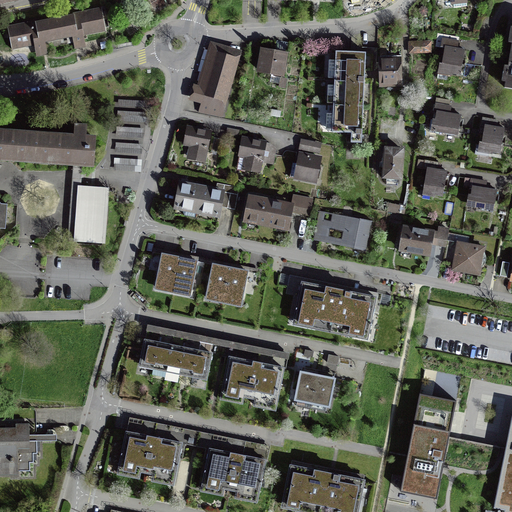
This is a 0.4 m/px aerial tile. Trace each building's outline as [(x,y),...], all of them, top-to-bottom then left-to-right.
[(103,8),(8,29),(13,52),(35,48),(37,59),(48,57),(46,45),(73,40),(76,52),(89,49),(87,39),(109,34),(103,8)] [(199,109),(223,112),(243,48),(215,39),(202,82),(196,80),(191,97),(202,100),(199,109)] [(430,52),(430,43),(410,43),(410,52),(430,52)] [(445,47),(439,75),(453,78),(454,76),(461,77),(467,52),(445,47)] [(289,55),(262,50),(257,74),(285,79),(289,55)] [(336,51),(333,105),(363,106),(366,53),(336,51)] [(399,59),(391,59),(391,55),(380,56),(380,60),(381,84),(400,83),(399,59)] [(145,96),(118,95),(115,167),(142,168),(145,96)] [(362,143),(363,106),(333,105),(332,132),(351,133),(351,142),(362,143)] [(437,134),(459,138),(463,118),(438,114),(437,121),(434,121),(432,130),(438,131),(437,134)] [(0,239),(0,240),(0,239),(0,228),(6,229),(7,204),(1,204),(0,202),(0,157),(78,164),(93,165),(97,139),(88,138),(89,125),(76,124),(75,136),(0,130),(0,239)] [(187,160),(206,164),(213,131),(187,126),(183,147),(189,148),(187,160)] [(481,143),(480,154),(502,157),(506,131),(486,128),(484,144),(481,143)] [(218,153),(221,139),(215,137),(212,152),(218,153)] [(242,172),(261,176),(267,144),(242,138),(238,159),(245,160),(242,172)] [(321,146),(301,141),(299,149),(319,153),(321,146)] [(277,150),(270,148),(267,163),(274,164),(277,150)] [(387,149),(384,181),(404,183),(407,151),(387,149)] [(294,183),(317,187),(323,159),(300,155),(294,183)] [(449,175),(428,171),(423,199),(436,201),(436,198),(444,200),(449,175)] [(175,211),(221,221),(227,194),(181,184),(175,211)] [(78,189),(75,244),(107,246),(110,191),(78,189)] [(498,193),(472,189),(470,209),(496,213),(498,193)] [(251,198),(245,225),(291,234),(296,208),(251,198)] [(314,243),(367,254),(373,225),(320,214),(314,243)] [(405,228),(401,254),(433,259),(437,234),(405,228)] [(458,243),(453,273),(482,278),(487,248),(458,243)] [(159,270),(162,253),(155,251),(152,268),(159,270)] [(156,283),(191,290),(194,277),(197,260),(187,258),(171,254),(162,253),(159,270),(156,283)] [(204,261),(197,260),(194,277),(200,279),(204,261)] [(510,263),(503,261),(499,275),(507,276),(510,263)] [(209,281),(213,263),(208,262),(204,280),(209,281)] [(238,268),(222,265),(213,263),(209,281),(206,293),(242,301),(244,289),(248,270),(238,268)] [(248,270),(244,289),(254,291),(258,273),(248,270)] [(382,295),(288,276),(286,285),(285,293),(299,296),(293,328),(372,344),(380,305),(382,295)] [(391,297),(382,295),(380,305),(389,306),(391,297)] [(165,343),(152,341),(144,339),(139,365),(207,379),(212,353),(205,352),(191,349),(178,346),(165,343)] [(287,359),(289,347),(282,345),(280,355),(262,351),(262,354),(287,359)] [(313,352),(306,350),(305,356),(312,358),(313,352)] [(340,358),(329,355),(328,362),(338,365),(340,358)] [(264,398),(279,401),(286,369),(257,363),(231,357),(224,390),(236,392),(235,396),(263,401),(264,398)] [(422,384),(457,390),(460,374),(425,368),(422,384)] [(300,370),(293,399),(331,408),(338,378),(323,375),(313,373),(300,370)] [(443,468),(456,400),(420,393),(400,491),(437,498),(443,468)] [(16,431),(0,431),(0,477),(18,477),(17,473),(30,473),(30,465),(34,465),(33,455),(38,455),(37,444),(59,444),(59,437),(31,438),(30,408),(16,408),(16,431)] [(511,511),(511,427),(507,452),(497,505),(506,507),(505,511),(511,511)] [(153,483),(175,488),(184,446),(128,433),(118,476),(141,481),(142,474),(154,477),(153,483)] [(237,500),(259,505),(268,463),(211,451),(202,494),(224,499),(226,492),(238,494),(237,500)] [(284,510),(292,511),(360,511),(366,482),(293,468),(284,510)]
